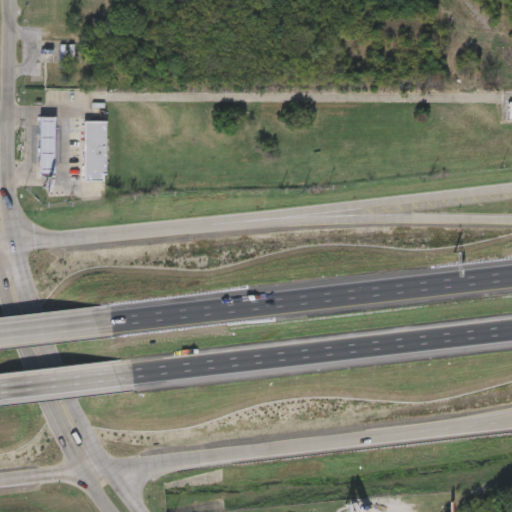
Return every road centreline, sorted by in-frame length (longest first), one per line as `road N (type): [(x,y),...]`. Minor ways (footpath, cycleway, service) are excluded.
road 1 (secondary): [(135,511),(85,428),(14,242),(3,128),(6,0)]
road 2 (secondary): [(80,474),(511,416)]
road 3 (motorway): [(511,273),(117,320)]
road 4 (motorway): [(131,372),(511,328)]
road 5 (secondary): [(511,187),(189,225)]
road 6 (motorway): [(511,218),(189,225)]
road 7 (secondary): [(0,287),(65,447),(105,511)]
road 8 (secondary): [(189,225),(14,242)]
road 9 (motorway): [(0,387),(131,372)]
